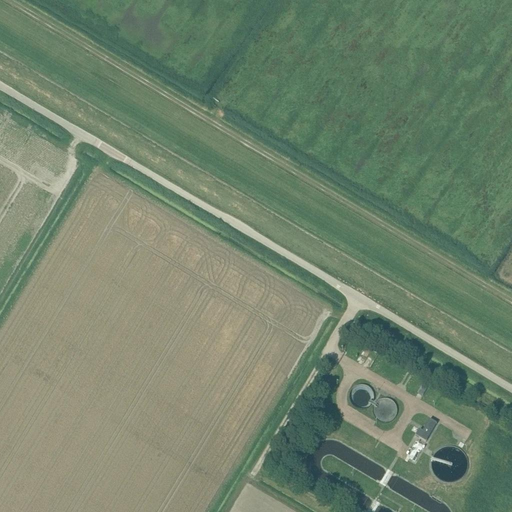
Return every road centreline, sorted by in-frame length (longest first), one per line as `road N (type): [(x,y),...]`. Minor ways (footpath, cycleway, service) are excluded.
road 1 (track): [(0,0),(511,304)]
road 2 (unclassified): [(511,389),(0,86)]
